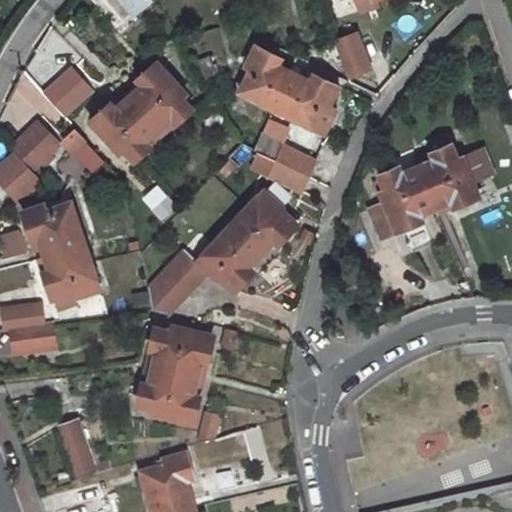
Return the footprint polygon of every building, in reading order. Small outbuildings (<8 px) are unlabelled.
[(149,0),(95,0),(114,28),(152,4),(149,0)] [(349,76),(369,68),(356,34),(335,42),(349,76)] [(308,82),(275,64),(278,58),(255,47),(244,66),(250,70),(239,90),(321,134),(334,111),(327,107),(337,88),(311,75),(308,82)] [(147,148),(141,142),(168,119),(173,125),(189,112),(149,67),(91,119),(129,164),(147,148)] [(47,68),(35,78),(51,100),(64,90),(47,68)] [(168,119),(141,142),(147,148),(173,125),(168,119)] [(35,122),(5,147),(25,171),(56,148),(35,122)] [(74,129),(61,140),(89,174),(102,163),(74,129)] [(264,135),(257,149),(271,156),(312,179),(320,162),(264,135)] [(431,205),(434,213),(453,205),(471,197),(464,181),(454,159),(447,143),(430,151),(433,158),(415,165),(431,205)] [(430,151),(412,158),(415,165),(433,158),(430,151)] [(454,159),(464,181),(483,174),(473,151),(454,159)] [(0,187),(12,202),(34,183),(9,153),(0,160),(0,187)] [(57,163),(66,178),(79,171),(70,155),(57,163)] [(312,179),(271,156),(262,174),(304,194),(312,179)] [(412,158),(397,164),(401,171),(415,165),(412,158)] [(397,164),(375,173),(381,186),(375,189),(380,201),(370,205),(383,234),(420,219),(417,211),(431,205),(415,165),(401,171),(397,164)] [(158,222),(175,208),(155,184),(138,198),(158,222)] [(50,271),(42,273),(51,299),(74,291),(77,299),(100,291),(70,204),(46,211),(44,205),(22,212),(31,239),(39,236),(50,271)] [(255,205),(200,262),(217,279),(213,283),(229,299),(249,279),(243,273),(269,247),(274,252),(293,232),(276,217),(271,221),(255,205)] [(153,316),(166,319),(204,278),(194,268),(180,255),(146,291),(153,316)] [(204,278),(206,276),(213,283),(217,279),(200,262),(194,268),(204,278)] [(11,326),(40,324),(39,303),(4,306),(5,327),(11,326)] [(40,324),(11,326),(13,350),(53,348),(51,323),(40,324)] [(199,397),(191,396),(199,362),(206,364),(211,344),(152,330),(148,351),(156,353),(149,387),(141,385),(136,408),(193,421),(199,397)] [(148,351),(141,385),(149,387),(156,353),(148,351)] [(199,362),(191,396),(199,397),(206,364),(199,362)] [(421,381),(402,385),(405,397),(393,399),(404,444),(340,459),(350,506),(354,505),(356,511),(402,511),(399,495),(469,479),(467,467),(508,458),(497,406),(511,402),(511,364),(488,369),(487,364),(465,369),(464,362),(420,373),(421,381)] [(80,416),(59,422),(76,474),(98,469),(80,416)] [(153,511),(194,511),(188,489),(195,487),(188,461),(165,468),(166,473),(145,480),(153,511)] [(105,511),(97,480),(50,493),(55,511),(105,511)]
